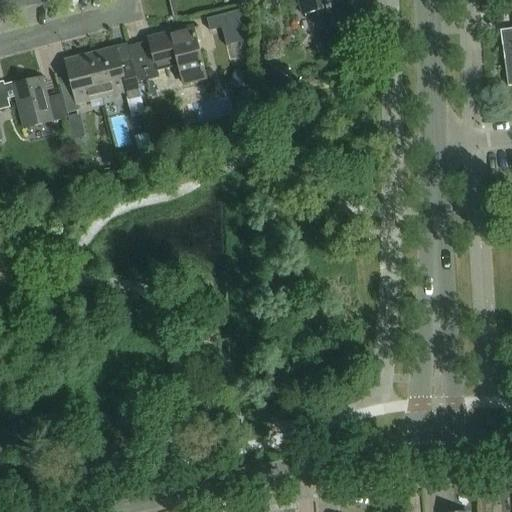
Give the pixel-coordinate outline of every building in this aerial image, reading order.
[(322,30),(348,24),(341,0),(299,0),(303,16),(318,12),(322,30)] [(240,12),(205,21),(208,32),(221,29),(222,34),(244,28),(240,12)] [(151,50),(131,55),(134,68),(138,84),(160,78),(156,65),(178,60),(184,85),(207,79),(194,29),(149,41),(151,50)] [(511,29),(501,31),(508,87),(511,86),(511,29)] [(117,49),(92,56),(103,99),(127,93),(129,99),(134,118),(136,117),(137,120),(147,118),(142,96),(138,84),(134,68),(123,70),(117,49)] [(71,84),(60,87),(67,115),(80,112),(79,106),(103,99),(92,56),(66,62),(71,84)] [(241,76),(236,88),(246,93),(252,81),(241,76)] [(43,80),(15,87),(26,131),(68,120),(67,115),(60,87),(46,90),(43,80)]
